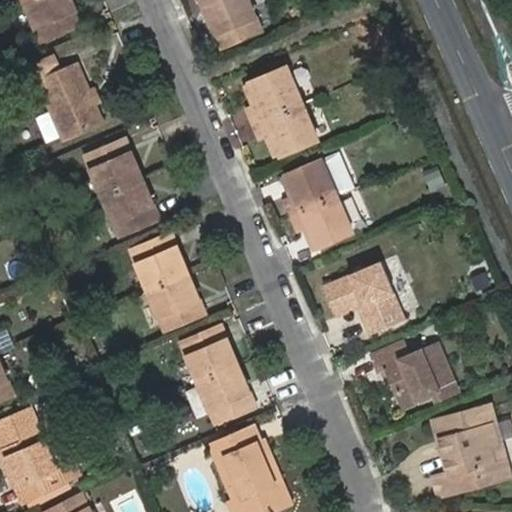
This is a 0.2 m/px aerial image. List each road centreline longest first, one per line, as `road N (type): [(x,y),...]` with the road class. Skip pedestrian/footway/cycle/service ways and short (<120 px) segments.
road 1 (residential): [(372,511),(162,0)]
road 2 (tertiary): [(491,124),(435,0)]
